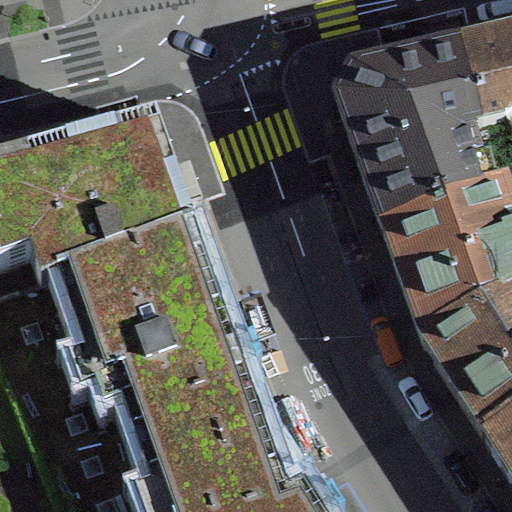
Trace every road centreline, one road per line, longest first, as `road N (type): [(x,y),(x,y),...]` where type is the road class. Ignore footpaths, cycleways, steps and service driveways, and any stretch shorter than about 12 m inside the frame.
road 1 (residential): [(214,35),(308,325),(413,511)]
road 2 (tertiary): [(0,86),(214,35)]
road 3 (tertiary): [(214,35),(362,0)]
